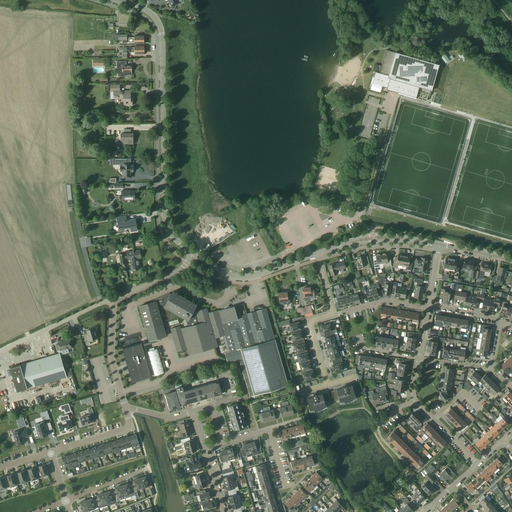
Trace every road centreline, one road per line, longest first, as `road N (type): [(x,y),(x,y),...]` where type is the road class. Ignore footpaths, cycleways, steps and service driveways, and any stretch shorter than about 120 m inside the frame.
road 1 (tertiary): [(193,253),(166,224),(163,33),(143,9)]
road 2 (residential): [(327,385),(309,320),(333,314),(317,254)]
road 3 (tertiary): [(317,254),(247,278),(193,253)]
road 4 (unclassified): [(0,351),(113,299)]
